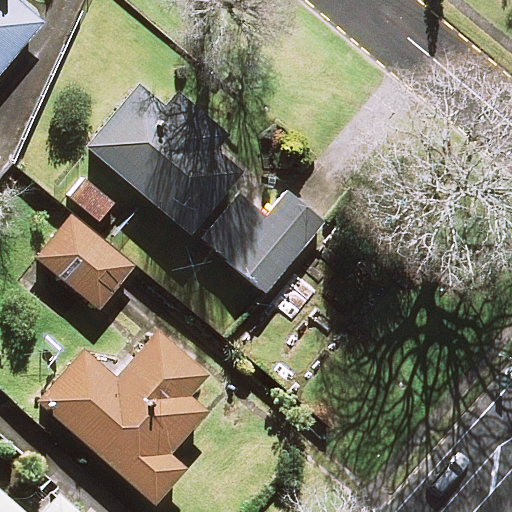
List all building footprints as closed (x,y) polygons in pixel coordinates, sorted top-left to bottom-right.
[(0,0),(0,65),(39,19),(15,0),(0,0)] [(155,98),(136,83),(83,145),(186,231),(253,152),(170,83),(155,98)] [(319,223),(283,192),(264,216),(236,192),(198,237),(261,290),(319,223)] [(130,267),(70,214),(34,255),(95,308),(130,267)] [(202,373),(152,329),(110,377),(81,351),(38,401),(151,501),(182,465),(166,451),(203,409),(185,393),(202,373)] [(35,511),(22,511),(0,492),(0,511),(70,511),(51,495),(35,511)]
